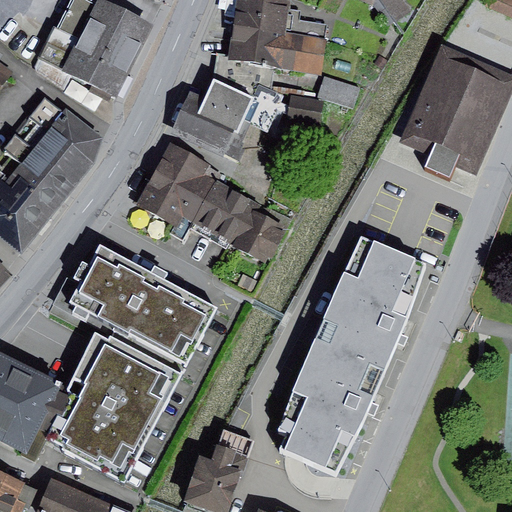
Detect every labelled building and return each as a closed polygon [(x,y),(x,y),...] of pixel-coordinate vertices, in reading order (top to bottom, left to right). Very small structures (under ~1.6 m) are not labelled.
[(150,29),(90,0),(72,0),(59,27),(133,64),(150,29)] [(284,0),(236,0),(233,26),(325,40),(328,25),(300,21),(301,12),(289,10),(290,1),(284,0)] [(379,0),(375,0),(373,6),(387,27),(396,22),(379,0)] [(379,0),(396,22),(412,12),(404,0),(379,0)] [(511,0),(486,0),(484,5),(511,16),(511,0)] [(17,17),(0,4),(0,34),(2,36),(17,17)] [(55,26),(35,67),(36,73),(64,89),(72,76),(117,96),(133,64),(59,27),(55,26)] [(325,40),(233,26),(228,57),(228,61),(274,68),(320,75),(325,40)] [(511,96),(511,78),(443,48),(402,143),(430,155),(425,167),(450,178),(455,167),(477,177),(511,96)] [(0,53),(0,75),(9,81),(14,72),(0,62),(0,58),(3,55),(0,53)] [(228,61),(228,57),(217,55),(215,78),(255,97),(258,86),(272,92),(274,68),(228,61)] [(380,56),(375,64),(383,68),(388,60),(380,56)] [(0,75),(0,93),(9,81),(0,75)] [(324,77),(318,97),(352,108),(359,88),(324,77)] [(255,97),(215,78),(206,96),(190,89),(170,133),(238,164),(245,151),(242,143),(251,124),(244,120),(255,97)] [(291,97),(288,125),(320,129),(324,101),(291,97)] [(5,150),(22,163),(66,199),(96,164),(103,138),(66,108),(63,112),(45,98),(5,150)] [(211,165),(172,143),(137,204),(175,226),(170,234),(184,242),(195,223),(219,181),(222,174),(210,167),(211,165)] [(0,170),(0,236),(22,254),(66,199),(22,163),(10,178),(0,170)] [(263,205),(219,181),(195,223),(235,245),(253,209),(260,212),(263,205)] [(253,209),(235,245),(234,246),(265,262),(268,257),(272,259),(286,232),(283,230),(285,225),(260,212),(253,209)] [(428,266),(363,237),(278,429),(292,435),(286,449),(299,455),(338,471),(361,432),(370,410),(399,339),(406,321),(428,266)] [(157,276),(101,246),(90,267),(82,263),(74,279),(80,282),(69,303),(129,335),(131,330),(188,361),(216,308),(157,276)] [(0,286),(11,276),(0,265),(0,286)] [(243,275),(238,286),(252,292),(257,281),(243,275)] [(108,340),(95,333),(69,391),(47,439),(63,446),(61,450),(124,483),(182,374),(110,335),(108,340)] [(63,383),(0,352),(0,440),(22,452),(21,455),(35,462),(47,439),(69,391),(63,383)] [(225,431),(220,447),(248,456),(253,441),(225,431)] [(220,447),(217,446),(213,460),(199,456),(184,502),(214,511),(229,511),(248,456),(220,447)] [(39,488),(0,470),(0,511),(23,511),(25,508),(29,510),(39,488)] [(128,511),(51,478),(37,511),(128,511)]
